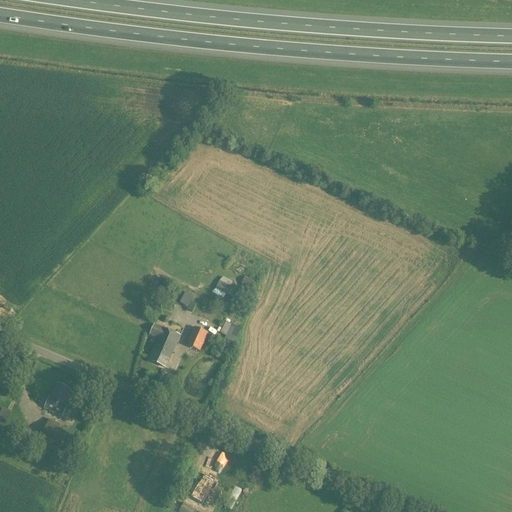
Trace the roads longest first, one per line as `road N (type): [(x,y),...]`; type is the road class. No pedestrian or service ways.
road 1 (motorway): [(0,13),(342,54),(511,62)]
road 2 (unclassified): [(417,511),(0,334)]
road 3 (motorway): [(511,35),(348,29),(75,0)]
